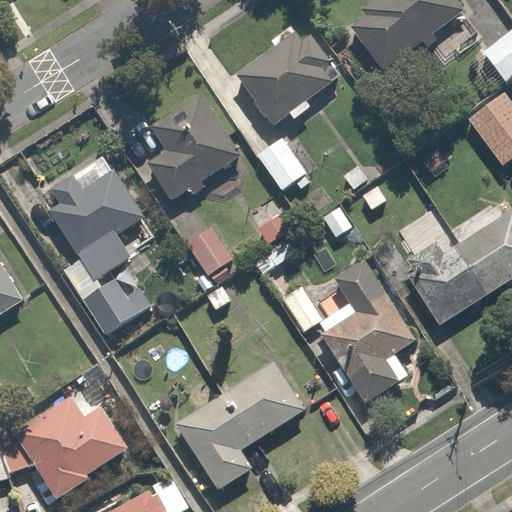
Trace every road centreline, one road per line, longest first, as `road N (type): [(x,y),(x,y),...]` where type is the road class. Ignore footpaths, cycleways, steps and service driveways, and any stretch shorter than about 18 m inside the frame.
road 1 (residential): [(165,0),(0,111)]
road 2 (secondary): [(387,511),(511,431)]
